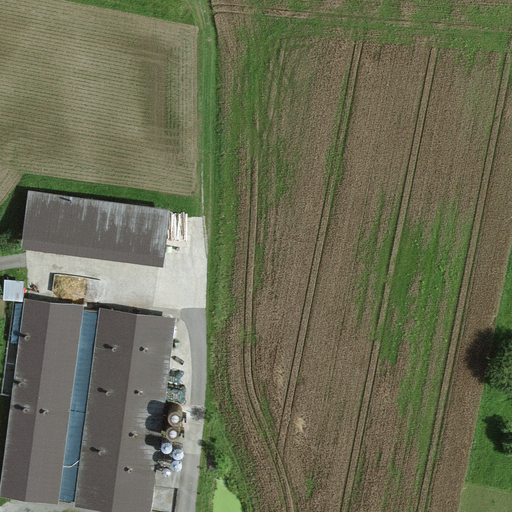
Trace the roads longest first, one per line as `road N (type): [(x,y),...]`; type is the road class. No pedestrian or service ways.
road 1 (track): [(186,511),(200,284),(201,0)]
road 2 (track): [(0,266),(40,256),(200,284)]
